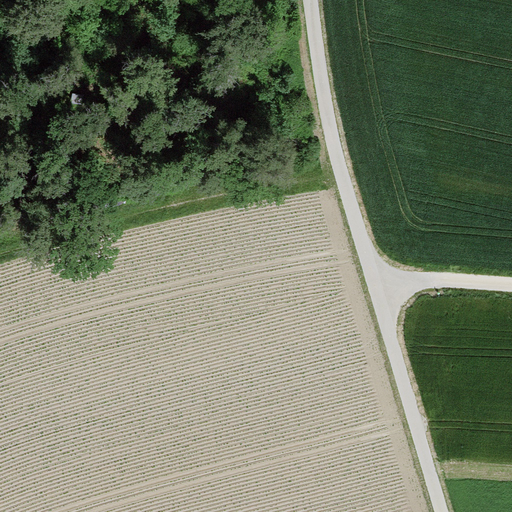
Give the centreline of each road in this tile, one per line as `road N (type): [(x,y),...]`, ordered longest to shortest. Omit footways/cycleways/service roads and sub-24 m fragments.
road 1 (unclassified): [(307,0),(371,272),(442,511)]
road 2 (track): [(0,249),(179,201),(348,172)]
road 3 (track): [(371,272),(511,281)]
